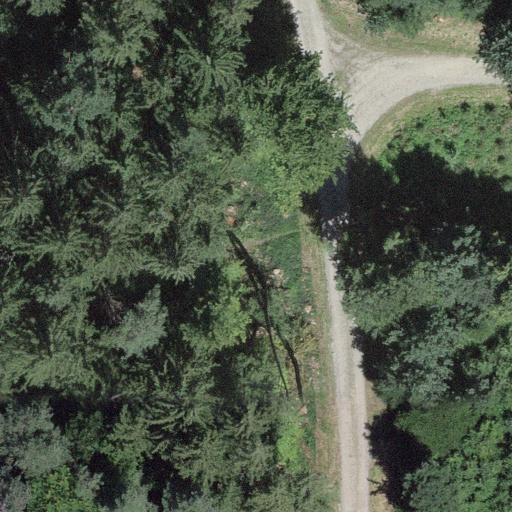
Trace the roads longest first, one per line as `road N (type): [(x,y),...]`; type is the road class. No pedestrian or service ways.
road 1 (track): [(334,511),(309,196),(321,71),(308,0)]
road 2 (track): [(321,71),(511,81)]
